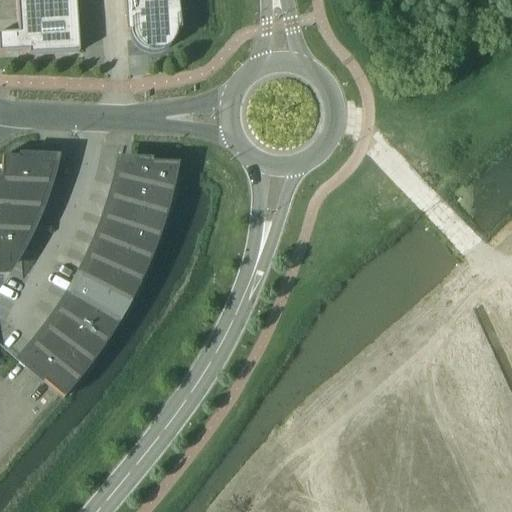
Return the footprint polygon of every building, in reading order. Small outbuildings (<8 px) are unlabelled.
[(176,31),(180,30),(179,23),(176,0),(14,0),(17,33),(0,34),(0,53),(27,52),(27,56),(78,53),(74,0),(122,0),(124,34),(128,33),(130,39),(132,43),(136,48),(139,51),(143,53),(148,54),(153,54),(159,53),(165,51),(169,47),(172,43),(175,38),(175,36),(176,31)] [(51,172),(52,165),(46,164),(46,165),(40,165),(40,158),(38,158),(38,159),(1,158),(0,182),(0,183),(47,185),(51,172)] [(114,179),(171,193),(177,164),(132,163),(132,161),(130,161),(129,168),(123,168),(123,167),(117,167),(114,179)] [(109,199),(165,216),(171,193),(114,179),(113,186),(114,187),(111,199),(109,199)] [(0,183),(0,182),(0,181),(0,206),(39,208),(47,185),(0,183)] [(103,219),(158,238),(165,216),(109,199),(107,206),(109,207),(105,219),(103,218),(103,219)] [(0,206),(0,231),(29,232),(39,208),(0,206)] [(95,239),(149,261),(158,238),(103,219),(100,226),(102,227),(97,239),(96,238),(95,239)] [(0,231),(0,267),(9,267),(8,258),(14,257),(14,258),(15,258),(20,250),(29,232),(0,231)] [(95,239),(93,245),(94,246),(89,258),(87,257),(87,258),(140,283),(149,261),(95,239)] [(78,277),(129,304),(140,283),(87,258),(84,264),(85,265),(80,277),(78,276),(78,277)] [(68,295),(117,325),(129,304),(78,277),(74,283),(76,284),(69,295),(68,294),(68,295)] [(57,312),(105,345),(117,325),(68,295),(64,301),(65,302),(58,313),(57,312)] [(57,312),(52,318),(54,319),(46,330),(45,329),(44,329),(91,364),(105,345),(57,312)] [(44,329),(40,335),(41,336),(33,346),(32,345),(32,346),(76,383),(91,364),(44,329)] [(32,346),(23,355),(27,358),(22,364),(62,399),(76,383),(32,346)]
